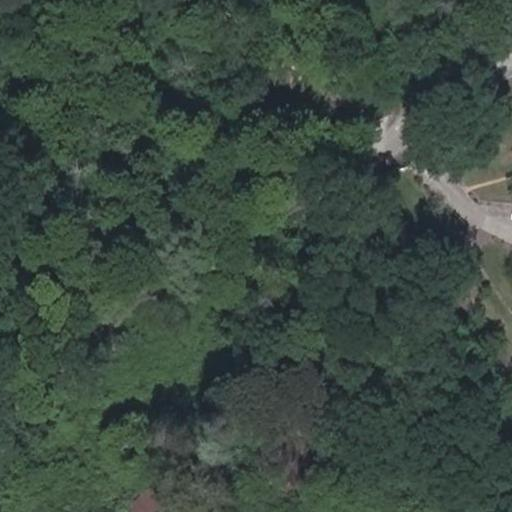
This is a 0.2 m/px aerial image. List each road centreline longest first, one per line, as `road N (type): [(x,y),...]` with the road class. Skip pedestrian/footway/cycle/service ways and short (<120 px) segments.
road 1 (track): [(377,139),(0,389)]
road 2 (track): [(377,139),(422,225),(511,361)]
road 3 (residential): [(289,0),(377,139)]
road 4 (track): [(511,69),(377,139)]
